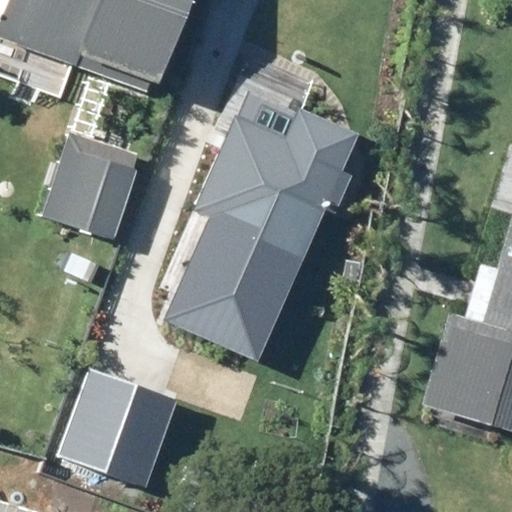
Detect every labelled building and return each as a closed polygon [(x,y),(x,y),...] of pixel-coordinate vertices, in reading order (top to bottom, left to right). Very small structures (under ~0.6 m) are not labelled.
[(0,0),(0,49),(123,95),(157,0),(0,0)] [(214,0),(199,45),(256,66),(280,0),(214,0)] [(164,201),(176,206),(173,211),(281,259),(337,135),(280,110),(265,143),(214,121),(201,150),(183,142),(170,173),(175,175),(164,201)] [(55,137),(27,218),(91,239),(118,158),(55,137)] [(434,318),(407,408),(511,439),(511,213),(498,210),(480,271),(463,266),(446,322),(434,318)] [(329,362),(323,399),(350,404),(357,367),(329,362)]
